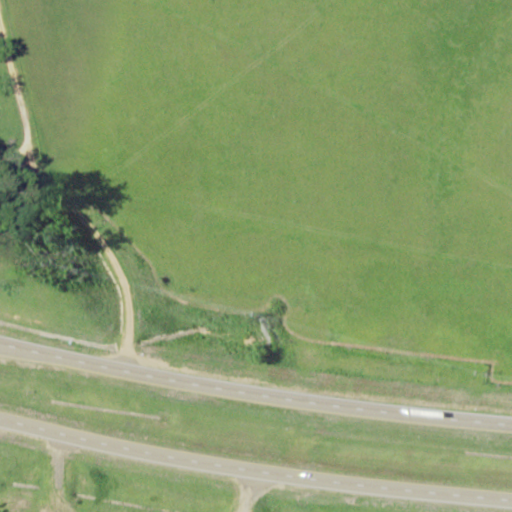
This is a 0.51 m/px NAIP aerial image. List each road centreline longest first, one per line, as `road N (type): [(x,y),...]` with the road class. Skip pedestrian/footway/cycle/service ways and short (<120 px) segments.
road 1 (residential): [(304,402),(305,344),(290,320),(263,306),(178,296),(121,265),(43,172),(1,0)]
road 2 (trunk): [(511,424),(304,402),(0,342)]
road 3 (trunk): [(0,419),(216,465),(511,500)]
